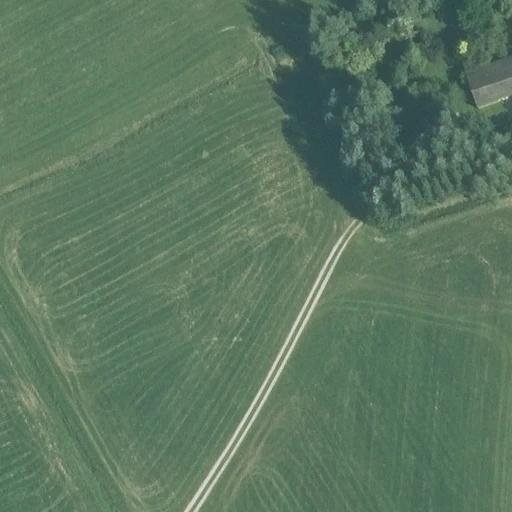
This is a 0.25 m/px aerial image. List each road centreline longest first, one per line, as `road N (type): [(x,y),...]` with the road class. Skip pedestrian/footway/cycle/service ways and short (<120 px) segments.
road 1 (track): [(511,166),(379,204),(361,221),(335,249),(246,430),(188,511)]
road 2 (track): [(347,236),(267,52),(229,19)]
